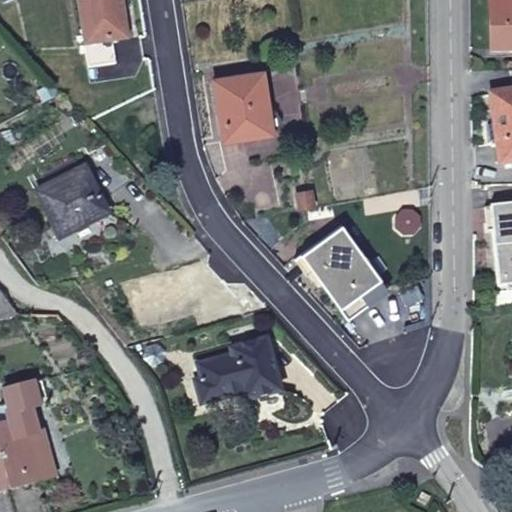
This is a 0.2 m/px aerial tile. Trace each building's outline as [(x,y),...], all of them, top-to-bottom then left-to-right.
[(119,0),(76,0),(83,45),(108,42),(125,39),(119,0)] [(511,0),(489,0),(490,51),(511,51),(511,0)] [(108,42),(83,45),(87,68),(112,65),(108,42)] [(223,115),(227,140),(272,133),(263,73),(214,81),(219,116),(223,115)] [(511,92),(490,96),(500,165),(511,163),(511,92)] [(59,240),(79,230),(107,216),(83,170),(36,193),(56,236),(59,240)] [(511,206),(490,209),(499,293),(511,289),(511,206)] [(312,272),(348,320),(387,291),(341,226),(295,260),(306,275),(312,272)] [(0,319),(16,315),(2,296),(0,296),(0,319)] [(202,380),(195,382),(201,406),(252,393),(254,399),(279,392),(265,340),(230,350),(231,356),(199,365),(202,380)] [(38,386),(34,387),(40,410),(45,409),(38,386)] [(0,457),(9,490),(48,480),(36,435),(30,413),(40,410),(34,387),(2,397),(6,410),(0,411),(0,457)] [(43,433),(36,435),(48,480),(56,478),(43,433)] [(0,492),(9,490),(0,457),(0,492)]
